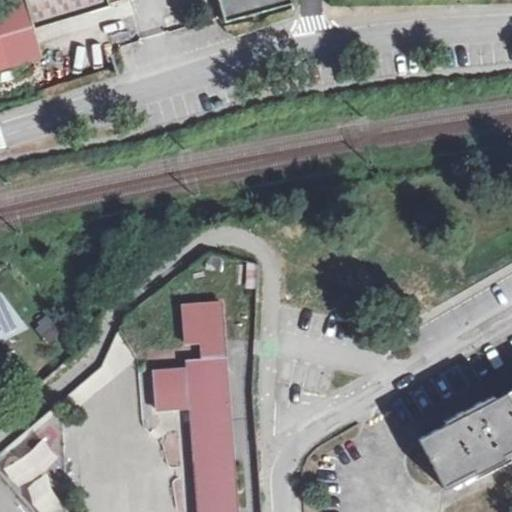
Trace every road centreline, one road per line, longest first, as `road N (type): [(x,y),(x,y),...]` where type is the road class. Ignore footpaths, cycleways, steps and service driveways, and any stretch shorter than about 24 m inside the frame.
road 1 (unclassified): [(310,48),(220,67),(0,137)]
road 2 (residential): [(511,313),(336,407),(270,465)]
road 3 (unclassified): [(511,29),(310,48)]
